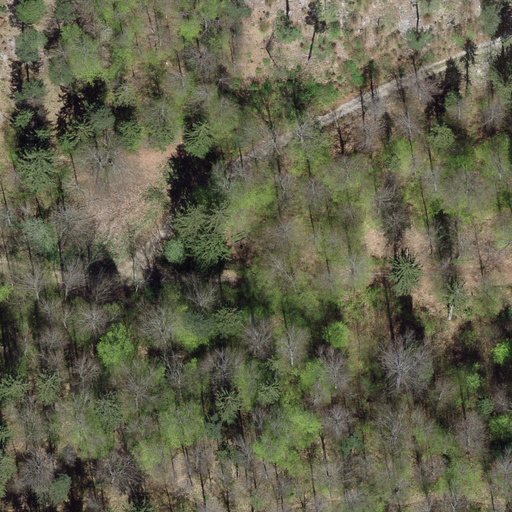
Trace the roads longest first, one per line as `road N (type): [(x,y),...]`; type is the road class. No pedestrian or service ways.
road 1 (track): [(0,267),(115,284),(242,286),(511,270)]
road 2 (track): [(115,284),(195,197),(244,160),(511,32)]
